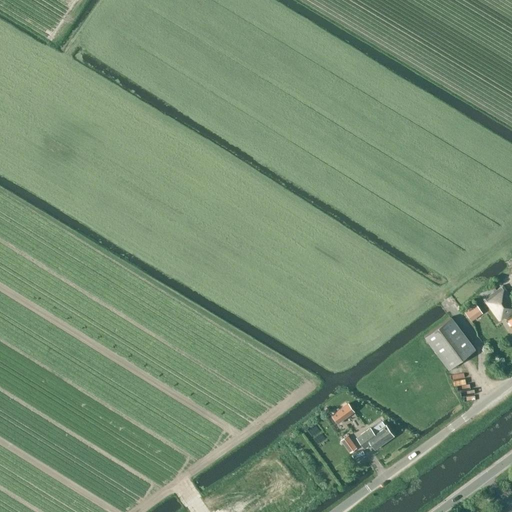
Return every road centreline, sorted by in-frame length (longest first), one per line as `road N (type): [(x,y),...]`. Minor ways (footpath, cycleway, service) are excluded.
road 1 (unclassified): [(337,511),(511,384)]
road 2 (track): [(511,123),(379,45)]
